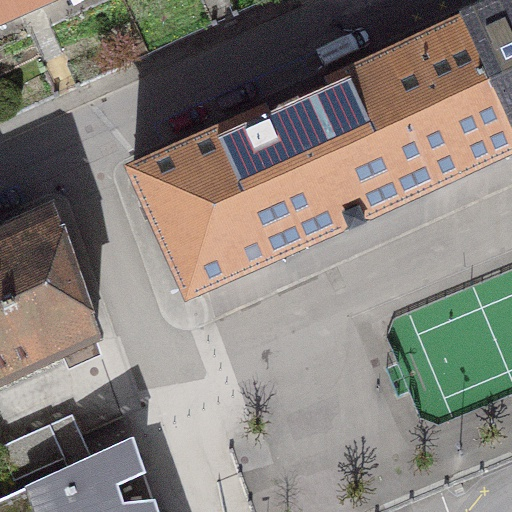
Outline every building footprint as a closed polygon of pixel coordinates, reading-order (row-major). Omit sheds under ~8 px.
[(0,0),(0,22),(50,0),(0,0)] [(511,138),(511,3),(461,26),(511,138)] [(130,174),(188,301),(511,153),(511,138),(461,26),(130,174)] [(0,385),(95,342),(51,212),(0,234),(0,385)] [(0,450),(13,480),(62,457),(48,426),(0,448),(0,450)] [(0,511),(156,511),(153,502),(122,505),(116,487),(143,474),(131,439),(0,498),(0,511)]
